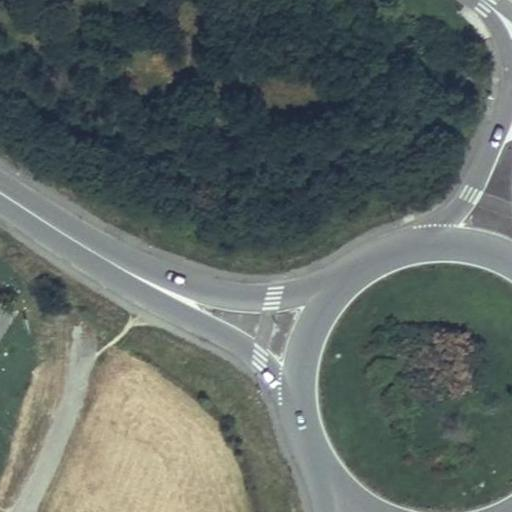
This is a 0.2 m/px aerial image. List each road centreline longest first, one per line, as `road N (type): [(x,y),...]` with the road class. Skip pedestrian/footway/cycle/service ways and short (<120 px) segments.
road 1 (residential): [(485,2),(506,50),(508,99),(469,193),(423,242)]
road 2 (secondary): [(346,275),(274,297),(219,294),(97,255)]
road 3 (secondary): [(97,255),(151,296),(258,356),(295,402)]
road 4 (secondary): [(346,275),(305,332),(295,402)]
